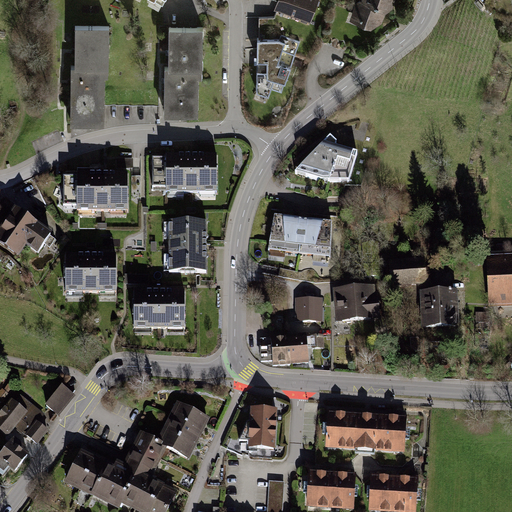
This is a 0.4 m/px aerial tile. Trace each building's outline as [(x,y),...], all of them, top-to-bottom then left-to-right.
[(320,1),(316,0),(279,0),(276,10),(312,24),(320,1)] [(365,0),(363,0),(359,3),(352,24),(373,28),(385,23),(389,10),(365,0)] [(365,0),(389,10),(395,7),(397,0),(365,0)] [(172,25),(172,67),(205,68),(206,26),(172,25)] [(75,66),(74,123),(107,123),(107,76),(110,76),(111,26),(79,26),(78,66),(75,66)] [(280,38),(259,38),(257,90),(269,94),(272,87),(282,91),(300,41),(281,34),(280,38)] [(204,68),(168,67),(167,115),(201,115),(202,77),(206,78),(206,69),(204,69),(204,68)] [(333,136),(298,175),(353,180),(360,152),(338,146),(339,142),(333,136)] [(169,187),(169,193),(215,193),(215,158),(155,158),(156,188),(169,187)] [(79,205),(79,210),(127,210),(127,175),(67,175),(67,205),(79,205)] [(21,209),(0,234),(0,241),(20,258),(24,253),(34,261),(54,236),(21,209)] [(335,221),(276,215),(271,257),(330,263),(335,221)] [(208,222),(169,223),(170,274),(209,273),(208,222)] [(118,255),(69,255),(69,297),(119,296),(118,255)] [(428,261),(393,263),(395,291),(430,288),(428,261)] [(511,261),(491,262),(492,301),(511,300),(511,261)] [(187,289),(137,289),(137,331),(187,331),(187,289)] [(425,291),(426,330),(460,328),(458,289),(425,291)] [(389,292),(344,294),(345,323),(390,321),(389,292)] [(320,297),(298,298),(300,325),(322,323),(320,297)] [(310,336),(273,337),(273,347),(262,347),(263,362),(273,361),(273,368),(311,367),(310,336)] [(72,395),(58,383),(43,402),(57,414),(72,395)] [(15,404),(11,401),(0,414),(0,430),(10,439),(17,430),(37,446),(49,430),(40,423),(45,416),(21,396),(15,404)] [(157,445),(169,451),(191,462),(211,422),(177,405),(157,445)] [(253,408),(251,450),(278,451),(279,409),(253,408)] [(332,413),(330,450),(407,455),(409,418),(332,413)] [(155,479),(169,451),(157,445),(142,438),(128,465),(155,479)] [(30,457),(11,442),(0,456),(0,455),(0,474),(4,477),(11,468),(18,473),(30,457)] [(108,463),(82,450),(66,484),(92,496),(108,463)] [(108,463),(92,496),(121,511),(124,506),(135,511),(138,511),(154,482),(130,470),(128,472),(108,463)] [(313,473),(311,511),(318,511),(356,511),(359,475),(313,473)] [(418,511),(421,481),(375,477),(372,511),(418,511)] [(169,511),(179,494),(154,482),(138,511),(169,511)] [(284,511),(286,484),(270,483),(269,511),(284,511)]
